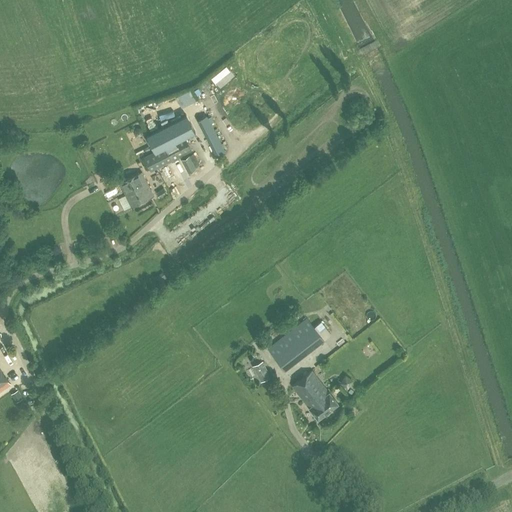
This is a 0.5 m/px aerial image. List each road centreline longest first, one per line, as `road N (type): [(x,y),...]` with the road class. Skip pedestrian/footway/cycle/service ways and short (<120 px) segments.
road 1 (unclassified): [(102,511),(5,299),(25,282),(116,254),(219,170)]
road 2 (track): [(219,170),(357,54)]
